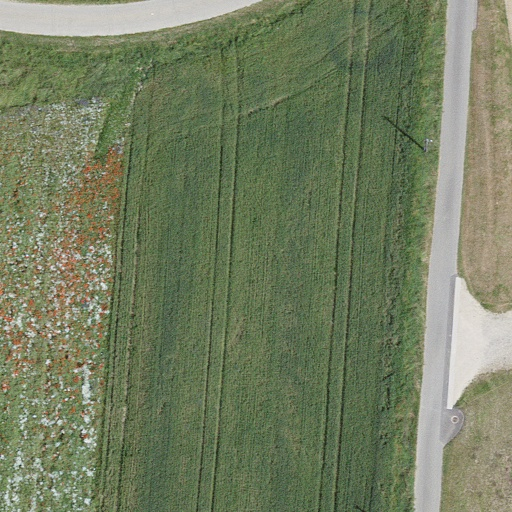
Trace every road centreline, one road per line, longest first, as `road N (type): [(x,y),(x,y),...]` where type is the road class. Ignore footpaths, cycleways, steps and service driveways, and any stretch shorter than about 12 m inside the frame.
road 1 (track): [(460,0),(429,511)]
road 2 (unclassified): [(0,10),(88,23),(209,0)]
